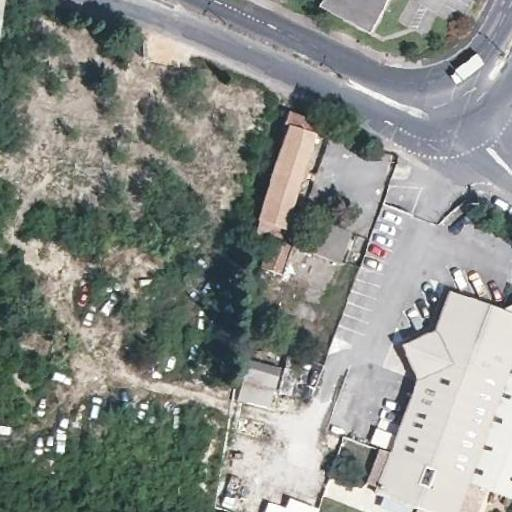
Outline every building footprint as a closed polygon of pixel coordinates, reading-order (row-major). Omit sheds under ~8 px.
[(322,0),(320,5),(369,31),(385,0),(322,0)] [(309,120),(286,112),(281,125),(286,126),(257,221),(260,222),(255,236),(271,241),(261,270),(279,276),(288,246),(279,242),(282,230),(284,230),(303,162),(313,127),(309,120)] [(347,235),(317,225),(306,252),(338,264),(347,235)] [(485,307),(446,293),(431,331),(485,307)] [(511,304),(497,311),(511,316),(511,304)] [(511,316),(497,311),(485,307),(431,331),(414,340),(421,359),(414,381),(387,455),(375,490),(373,494),(414,509),(421,511),(456,511),(466,485),(511,501),(511,316)] [(421,359),(414,340),(406,343),(399,347),(414,381),(421,359)] [(247,357),(236,398),(269,407),(280,366),(247,357)] [(387,455),(374,450),(362,484),(375,490),(387,455)] [(285,498),(281,511),(314,511),(316,504),(285,498)]
